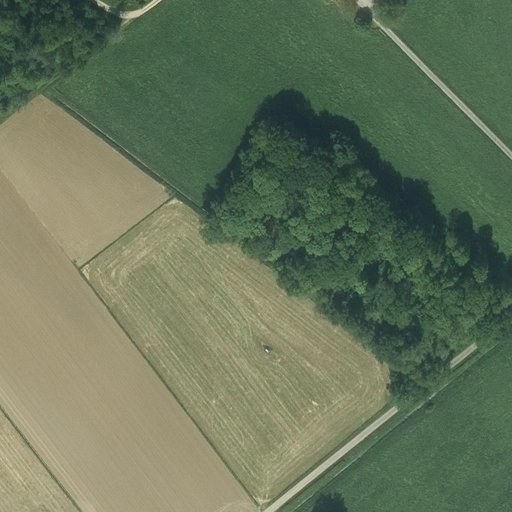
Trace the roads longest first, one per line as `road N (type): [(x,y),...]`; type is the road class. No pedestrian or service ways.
road 1 (unclassified): [(511,316),(267,511)]
road 2 (track): [(511,155),(358,0)]
